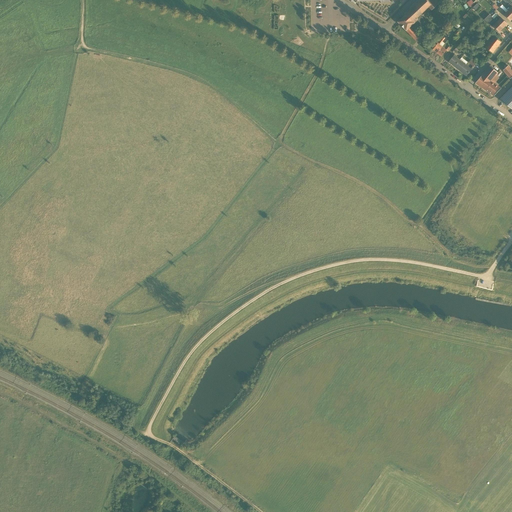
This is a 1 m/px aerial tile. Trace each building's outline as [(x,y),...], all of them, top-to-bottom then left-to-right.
[(439,3),(435,0),(420,0),(406,13),(414,21),(417,19),(420,23),(424,20),(419,14),(428,6),(432,10),(439,3)] [(511,1),(510,0),(503,0),(508,4),(505,8),(508,10),(511,14),(511,1)] [(511,18),(511,14),(508,10),(506,12),(503,10),(501,12),(510,21),(511,18)] [(398,22),(416,41),(420,37),(409,26),(414,21),(406,13),(398,22)] [(507,23),(501,17),(498,14),(494,19),(503,28),(507,23)] [(499,32),(503,28),(494,19),(491,16),(486,22),(492,27),(493,26),(499,32)] [(490,32),(492,29),(485,23),(483,26),(484,27),(483,29),(488,33),(489,32),(490,32)] [(459,37),(462,33),(457,29),(454,33),(459,37)] [(492,53),(501,42),(494,36),(484,47),(492,53)] [(437,53),(442,46),(440,44),(444,39),(442,37),(433,49),(437,53)] [(446,48),(442,46),(437,53),(441,56),(447,49),(448,50),(450,48),(448,46),(446,48)] [(455,66),(459,60),(454,55),(448,62),(452,64),(455,66)] [(460,71),(465,64),(459,60),(455,66),(457,68),(457,69),(460,71)] [(465,64),(460,71),(463,74),(464,73),(466,75),(471,69),(465,64)] [(494,96),(496,93),(501,89),(493,83),(497,78),(494,76),(497,72),(489,66),(475,83),(494,96)] [(510,79),(511,76),(511,71),(507,66),(502,70),(510,79)] [(511,108),(511,86),(499,100),(511,108)] [(179,440),(173,436),(172,437),(173,437),(172,439),(171,441),(180,448),(182,444),(183,445),(184,443),(179,440)] [(154,483),(145,477),(142,481),(140,482),(139,483),(140,484),(144,487),(149,490),(149,491),(150,490),(150,489),(154,483)]
